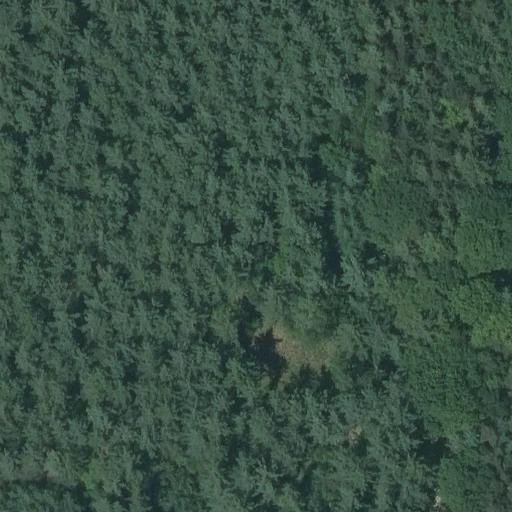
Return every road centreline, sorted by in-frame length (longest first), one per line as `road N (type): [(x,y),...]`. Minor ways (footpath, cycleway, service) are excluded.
road 1 (track): [(451,511),(437,492),(404,361),(346,0)]
road 2 (track): [(431,511),(511,179)]
